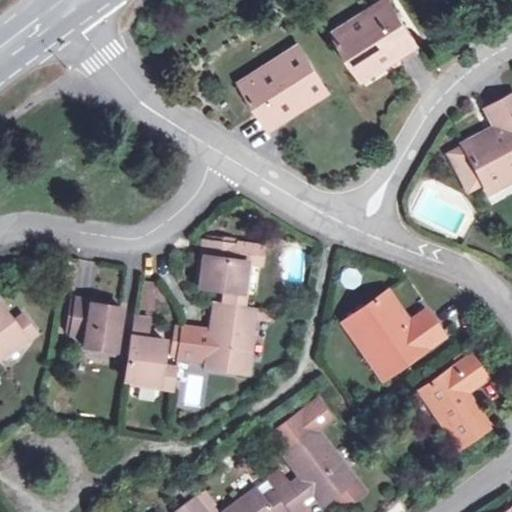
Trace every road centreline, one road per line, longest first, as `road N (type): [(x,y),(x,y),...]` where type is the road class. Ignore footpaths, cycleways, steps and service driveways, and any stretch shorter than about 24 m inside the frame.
road 1 (residential): [(219,149),(197,188),(137,236),(0,235)]
road 2 (residential): [(511,45),(454,75),(357,231)]
road 3 (residential): [(511,303),(484,283),(357,231)]
road 4 (residential): [(357,231),(219,149)]
